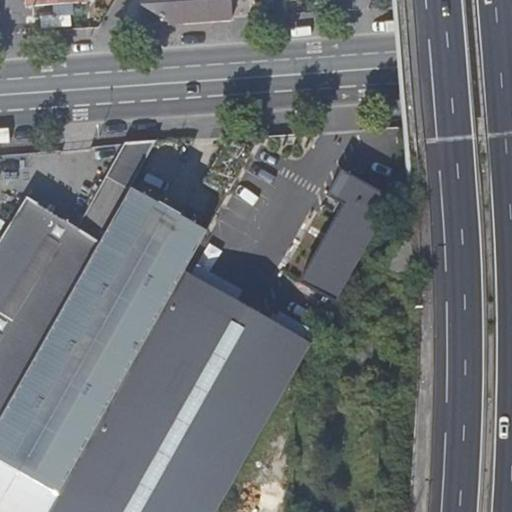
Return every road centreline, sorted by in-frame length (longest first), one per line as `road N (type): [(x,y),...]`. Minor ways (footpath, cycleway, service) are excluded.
road 1 (secondary): [(0,96),(511,60)]
road 2 (motorway): [(447,0),(469,302),(462,511)]
road 3 (motorway): [(511,154),(499,0)]
